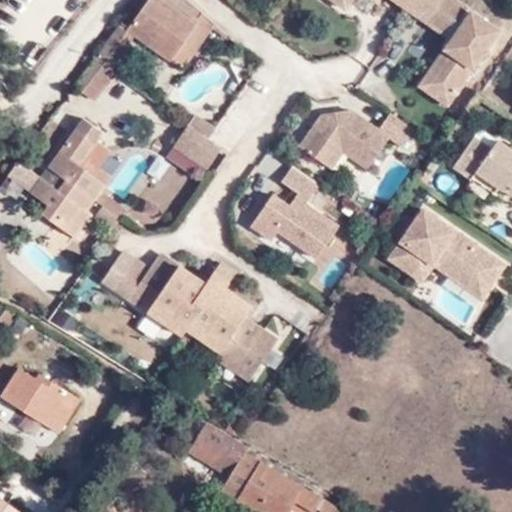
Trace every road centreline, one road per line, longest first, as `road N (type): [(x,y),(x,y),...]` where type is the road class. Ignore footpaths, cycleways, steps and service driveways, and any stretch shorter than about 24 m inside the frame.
road 1 (residential): [(213,0),(287,60),(289,72),(193,231)]
road 2 (residential): [(0,142),(102,0)]
road 3 (residential): [(68,511),(142,400)]
